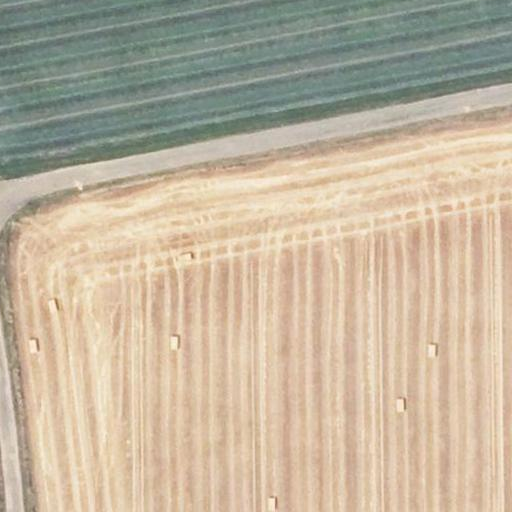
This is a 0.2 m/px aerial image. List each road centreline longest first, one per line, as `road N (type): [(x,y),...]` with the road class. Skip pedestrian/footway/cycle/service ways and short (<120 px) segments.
road 1 (track): [(511,96),(81,190),(0,197)]
road 2 (unclassified): [(0,380),(13,511)]
